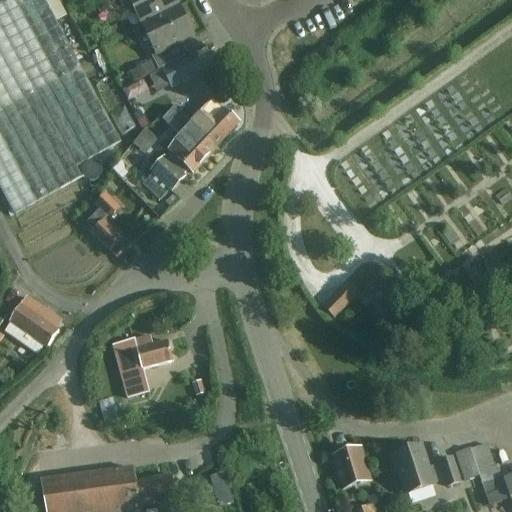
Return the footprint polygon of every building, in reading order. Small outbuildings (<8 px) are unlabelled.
[(0,188),(14,215),(82,178),(76,167),(121,143),(43,0),(5,0),(0,3),(0,188)] [(130,0),(143,26),(179,8),(175,0),(130,0)] [(193,36),(179,8),(143,26),(157,54),(193,36)] [(115,29),(103,35),(107,43),(120,37),(115,29)] [(172,89),(195,78),(185,59),(162,70),(172,89)] [(154,62),(129,74),(134,84),(159,72),(154,62)] [(201,118),(193,127),(216,149),(239,125),(223,110),(221,111),(212,102),(199,116),(201,118)] [(139,112),(132,116),(141,131),(148,127),(139,112)] [(193,174),(216,149),(193,127),(192,128),(175,112),(164,124),(181,139),(169,152),(172,155),(167,161),(165,159),(152,173),(172,192),(185,178),(183,176),(188,170),(193,174)] [(109,220),(119,210),(105,196),(95,206),(99,210),(109,220)] [(92,217),(85,225),(92,232),(90,234),(117,259),(126,249),(119,242),(122,239),(106,224),(109,220),(99,210),(92,217)] [(205,249),(210,235),(196,230),(190,244),(205,249)] [(339,294),(323,310),(334,319),(349,304),(339,294)] [(8,323),(2,331),(37,357),(43,349),(44,350),(59,331),(56,329),(60,324),(26,299),(8,323)] [(112,347),(126,398),(149,392),(142,369),(172,361),(166,342),(150,346),(148,337),(112,347)] [(201,383),(192,386),(197,398),(205,395),(201,383)] [(511,504),(511,477),(502,481),(499,470),(495,472),(486,446),(470,451),(470,450),(455,454),(464,482),(479,478),(489,507),(510,499),(511,504)] [(407,496),(434,487),(434,486),(445,482),(448,489),(460,485),(452,461),(440,465),(440,466),(429,470),(422,448),(394,457),(407,496)] [(361,450),(333,458),(343,491),(371,483),(361,450)] [(133,469),(41,482),(46,511),(140,511),(140,508),(177,502),(172,476),(136,483),(133,469)] [(224,473),(209,478),(213,489),(227,484),(224,473)]
